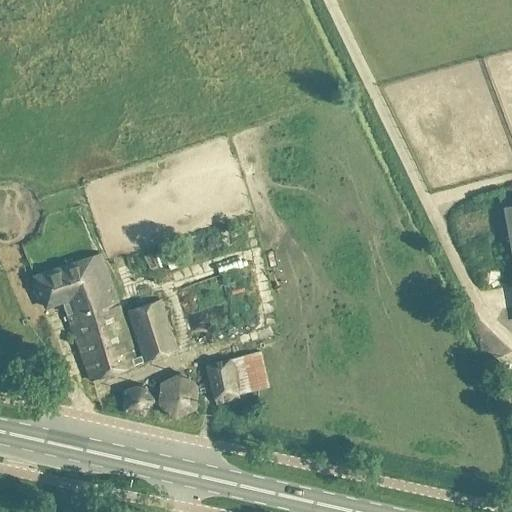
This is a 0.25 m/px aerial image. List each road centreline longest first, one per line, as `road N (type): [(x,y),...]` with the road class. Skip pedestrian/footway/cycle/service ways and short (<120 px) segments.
road 1 (track): [(326,0),(475,308),(508,338)]
road 2 (primary): [(356,511),(0,433)]
